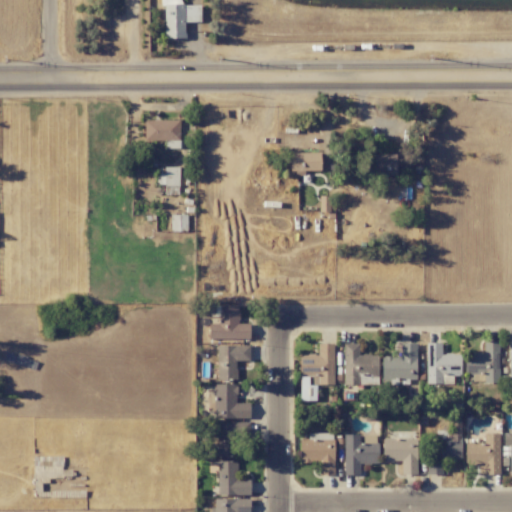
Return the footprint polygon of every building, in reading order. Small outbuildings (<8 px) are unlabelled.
[(162,0),(163,38),(184,38),(184,22),(200,22),(199,5),(179,5),(178,0),(162,0)] [(179,140),(178,120),(144,120),(144,141),(179,140)] [(320,170),(320,152),(290,153),(290,174),(303,173),(303,171),(320,170)] [(395,175),(395,168),(408,167),(407,154),(373,155),(374,175),(395,175)] [(178,167),(163,167),(163,174),(157,174),(157,185),(165,185),(165,195),(179,194),(178,167)] [(237,305),(219,305),(219,324),(209,324),(208,338),(248,339),(249,324),(237,324),(237,305)] [(483,354),(465,353),(464,374),(483,375),(483,382),(498,383),(499,342),(483,341),(483,354)] [(416,379),(416,343),(400,344),(400,357),(382,357),(382,379),(416,379)] [(460,354),(441,354),(441,343),(427,343),(426,383),(441,384),(441,375),(459,375),(460,354)] [(334,384),(332,344),(317,344),(318,355),(298,355),(299,376),(304,375),(304,383),(311,383),(311,378),(317,377),(317,385),(334,384)] [(377,384),(377,355),(359,355),(359,344),(343,344),(343,384),(377,384)] [(249,345),(217,345),(217,379),(236,379),(236,361),(249,361),(249,345)] [(214,418),(249,418),(249,403),(235,403),(236,384),(214,384),(214,418)] [(461,419),(449,418),(449,439),(429,439),(429,474),(443,474),(443,459),(460,460),(461,419)] [(249,423),(217,422),(217,454),(249,455),(249,423)] [(483,474),(499,474),(500,434),(483,433),(483,443),(465,443),(464,463),(483,464),(483,474)] [(511,433),(503,433),(503,446),(509,446),(509,474),(511,473),(511,433)] [(378,463),(377,443),(359,444),(359,434),(343,435),(344,475),(359,475),(358,464),(378,463)] [(333,475),(334,439),(299,438),(299,462),(318,463),(318,475),(333,475)] [(417,474),(416,438),(382,439),(382,462),(400,461),(401,475),(417,474)] [(249,495),(249,480),(236,480),(236,461),(217,460),(216,494),(249,495)] [(249,511),(249,499),(212,499),(212,511),(249,511)]
